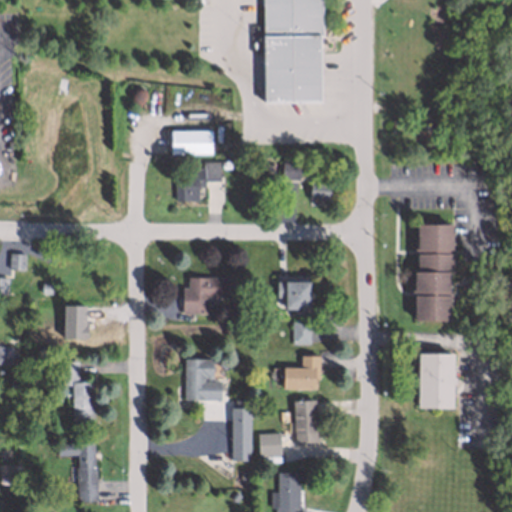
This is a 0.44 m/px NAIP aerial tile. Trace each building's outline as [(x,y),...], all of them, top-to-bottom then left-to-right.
[(262,37),(261,0),(319,0),(320,36),(317,36),(262,37)] [(317,36),(317,101),(262,102),(262,37),(317,36)] [(136,84),(141,86),(143,88),(144,92),(142,98),(138,101),(138,104),(132,103),(132,100),(129,97),(127,92),(128,89),(130,85),(136,84)] [(170,153),(170,131),(209,130),(210,153),(170,153)] [(173,200),(173,179),(185,178),(185,169),(202,169),(201,163),(218,162),(218,178),(203,178),(204,188),(195,188),(195,199),(173,200)] [(297,179),(281,178),(281,162),(297,163),(297,179)] [(324,200),(308,198),(311,174),(317,175),(316,179),(326,180),(324,200)] [(450,273),(446,273),(447,319),(413,319),(412,273),(416,273),(416,225),(450,224),(450,273)] [(8,270),(8,253),(24,254),(24,270),(8,270)] [(182,311),(181,287),(188,287),(188,274),(222,273),(223,292),(205,293),(205,310),(182,311)] [(0,294),(8,294),(8,278),(0,277),(0,294)] [(284,307),(284,294),(276,294),(276,281),(307,282),(307,307),(284,307)] [(36,285),(50,285),(49,294),(36,293),(36,285)] [(63,339),(87,339),(87,306),(63,305),(63,339)] [(232,321),(231,308),(240,308),(240,320),(232,321)] [(290,343),(291,322),(307,322),(306,343),(290,343)] [(0,362),(0,345),(10,345),(10,362),(0,362)] [(281,366),(299,367),(299,354),(316,354),(315,377),(311,376),(311,386),(280,386),(281,366)] [(417,407),(416,354),(449,354),(449,407),(417,407)] [(183,400),(182,358),(208,358),(209,378),(218,378),(218,399),(183,400)] [(71,423),(70,386),(59,386),(58,361),(73,361),(74,381),(89,381),(89,423),(71,423)] [(290,439),(290,432),(294,432),(293,401),(313,400),(314,433),(303,433),(303,438),(290,439)] [(230,459),(229,408),(248,407),(249,458),(230,459)] [(255,451),(255,430),(275,430),(276,450),(255,451)] [(76,500),(76,454),(55,454),(55,443),(92,443),(93,500),(76,500)] [(15,476),(0,476),(0,465),(15,465),(15,476)] [(273,511),(273,505),(277,505),(277,471),(296,471),(296,505),(301,505),(301,511),(273,511)] [(228,496),(233,489),(237,493),(232,499),(228,496)]
